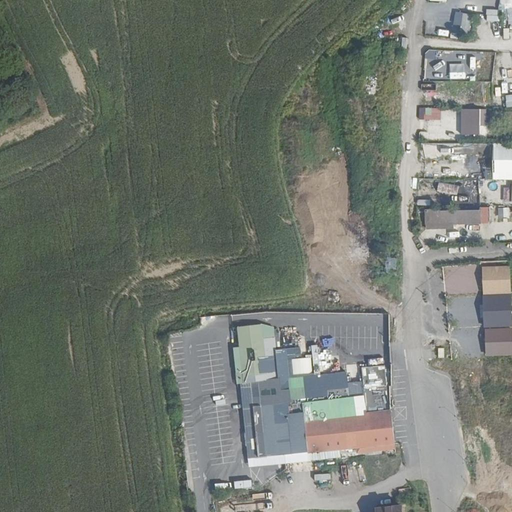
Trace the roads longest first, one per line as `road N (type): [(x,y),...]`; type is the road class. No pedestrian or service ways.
road 1 (track): [(511,380),(479,368),(414,318),(368,296),(360,232),(373,124)]
road 2 (unclassified): [(410,262),(420,0)]
road 3 (unclassified): [(443,511),(410,262)]
road 4 (unknown): [(419,356),(352,356),(290,323),(246,323),(225,332)]
